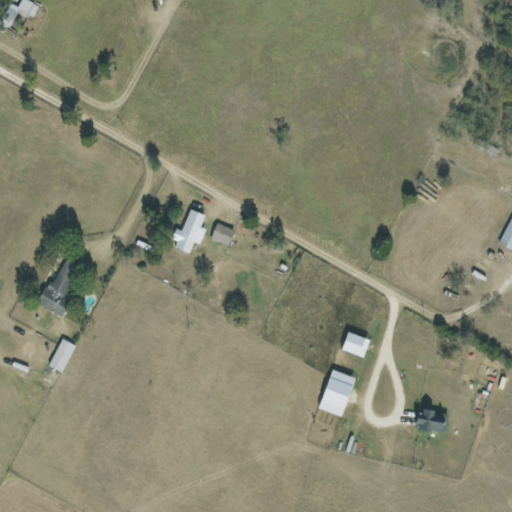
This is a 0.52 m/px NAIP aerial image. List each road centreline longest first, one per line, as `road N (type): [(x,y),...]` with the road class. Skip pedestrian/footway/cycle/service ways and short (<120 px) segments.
road 1 (track): [(511,367),(0,72)]
road 2 (track): [(392,298),(366,407),(378,425),(400,408),(395,375),(379,365)]
